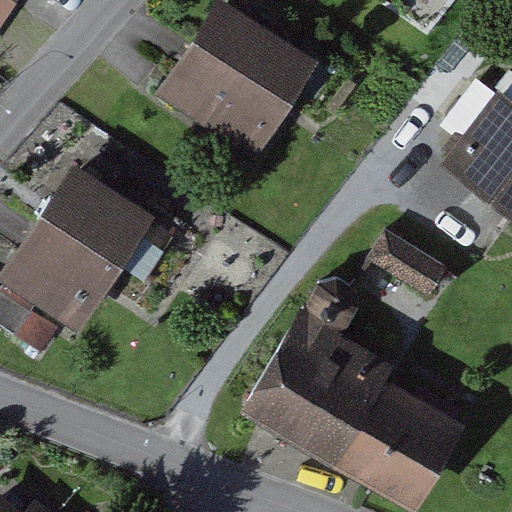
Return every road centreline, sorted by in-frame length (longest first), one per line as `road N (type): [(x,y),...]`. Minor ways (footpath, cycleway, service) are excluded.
road 1 (residential): [(0,395),(267,499)]
road 2 (residential): [(0,133),(116,0)]
